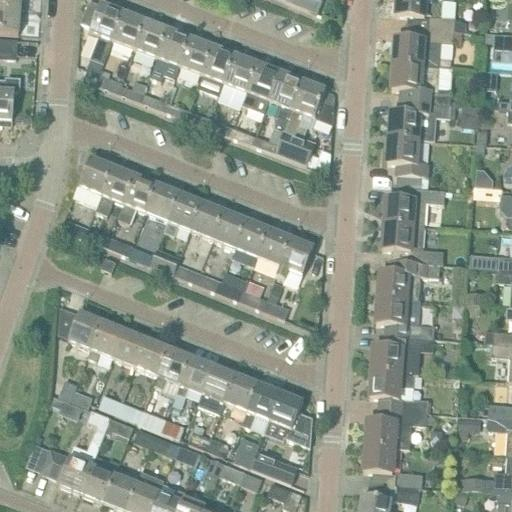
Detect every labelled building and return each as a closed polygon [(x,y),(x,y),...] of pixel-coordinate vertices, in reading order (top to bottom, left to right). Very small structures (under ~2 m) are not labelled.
[(0,0),(0,11),(20,13),(21,0),(0,0)] [(307,0),(287,0),(285,5),(316,17),(320,5),(307,0)] [(429,22),(428,33),(460,35),(461,23),(440,22),(441,0),(396,0),(395,20),(429,22)] [(113,45),(124,17),(100,8),(100,9),(89,5),(80,27),(91,31),(89,36),(99,40),(90,63),(91,63),(82,84),(100,91),(104,81),(100,79),(102,73),(112,45),(113,45)] [(20,13),(0,11),(0,36),(18,38),(20,13)] [(113,45),(135,54),(146,25),(124,17),(113,45)] [(168,34),(146,25),(135,54),(157,62),(168,34)] [(428,33),(423,33),(422,44),(395,42),(393,68),(437,71),(439,46),(454,47),(454,46),(461,46),(462,35),(460,35),(428,33)] [(168,66),(180,71),(191,42),(168,34),(157,62),(150,81),(161,86),(168,66)] [(493,48),(494,39),(485,38),(484,47),(493,48)] [(17,43),(0,41),(0,62),(16,63),(17,43)] [(202,79),(213,51),(191,42),(180,71),(202,79)] [(236,59),(213,51),(202,79),(197,92),(220,101),(236,59)] [(258,68),(236,59),(220,101),(242,110),(258,68)] [(280,76),(258,68),(242,110),(264,118),(269,105),(280,76)] [(436,96),(437,71),(393,68),(391,94),(401,95),(401,106),(450,109),(451,97),(436,96)] [(110,76),(102,73),(100,79),(104,81),(100,91),(118,98),(122,89),(123,86),(108,80),(110,76)] [(275,132),(276,133),(284,136),(303,85),(280,76),(269,105),(279,109),(274,121),(279,123),(275,132)] [(0,93),(0,124),(12,126),(13,123),(13,115),(14,95),(19,96),(20,82),(5,81),(4,87),(3,94),(0,93)] [(131,93),(122,89),(118,98),(140,107),(144,98),(144,97),(143,97),(147,89),(135,84),(131,93)] [(332,130),(334,100),(334,98),(326,94),(303,85),(284,136),(278,150),(275,158),(307,170),(314,151),(293,144),(303,118),(315,122),(332,130)] [(163,115),(185,124),(188,115),(189,114),(169,107),(176,89),(173,88),(166,106),(163,115)] [(166,106),(144,97),(144,98),(140,107),(163,115),(166,106)] [(389,142),(417,144),(435,145),(437,121),(448,122),(450,109),(401,106),(400,117),(391,116),(389,142)] [(185,124),(207,132),(211,123),(189,114),(188,115),(185,124)] [(13,115),(13,123),(21,123),(21,118),(18,115),(13,115)] [(233,131),(211,123),(207,132),(230,141),(233,133),(232,132),(233,131)] [(256,141),(233,133),(230,141),(252,149),(255,141),(256,141)] [(275,158),(278,150),(271,147),(256,141),(255,141),(252,149),(275,158)] [(397,169),(397,180),(420,182),(426,182),(428,182),(429,168),(416,167),(417,144),(389,142),(387,168),(397,169)] [(484,160),(485,149),(477,149),(476,159),(484,160)] [(79,191),(102,200),(113,171),(90,162),(79,191)] [(511,168),(508,171),(505,175),(504,176),(503,188),(511,188),(511,168)] [(102,200),(95,216),(105,220),(113,205),(123,209),(135,179),(113,171),(102,200)] [(135,213),(146,217),(158,189),(135,179),(123,209),(117,224),(129,229),(135,213)] [(385,202),(384,228),(424,231),(424,227),(427,228),(428,208),(444,209),(445,195),(426,194),(426,182),(420,182),(397,180),(396,192),(395,192),(394,203),(385,202)] [(146,217),(168,226),(180,197),(158,189),(146,217)] [(180,197),(168,226),(164,237),(175,241),(179,230),(191,235),(202,206),(180,197)] [(511,213),(511,200),(501,200),(501,213),(511,213)] [(224,215),(202,206),(191,235),(213,244),(224,215)] [(224,215),(213,244),(235,252),(247,224),(224,215)] [(64,235),(85,244),(89,234),(89,233),(64,223),(64,235)] [(269,233),(247,224),(235,252),(231,262),(253,271),(257,261),(258,261),(269,233)] [(384,228),(382,254),(391,255),(390,267),(436,270),(437,256),(425,255),(423,255),(424,231),(384,228)] [(291,242),(269,233),(258,261),(280,270),(291,242)] [(89,234),(85,244),(105,252),(109,242),(89,234)] [(106,252),(129,262),(133,251),(110,242),(106,252)] [(314,251),(291,242),(280,270),(278,276),(276,282),(286,286),(290,274),(303,279),(314,251)] [(150,270),(154,260),(133,251),(129,262),(150,270)] [(150,270),(173,279),(177,269),(180,263),(157,253),(154,260),(150,270)] [(511,261),(497,261),(496,274),(511,274),(511,261)] [(116,267),(105,262),(101,273),(111,277),(116,267)] [(379,276),(377,303),(420,305),(420,304),(418,304),(419,280),(438,282),(438,270),(390,267),(389,277),(379,276)] [(199,278),(177,269),(173,279),(195,288),(199,278)] [(511,274),(496,274),(496,287),(511,287),(510,312),(511,311),(511,274)] [(195,288),(218,297),(222,287),(199,278),(195,288)] [(275,285),(271,294),(267,304),(263,315),(285,324),(289,313),(274,308),(283,289),(275,285)] [(244,296),(222,287),(218,297),(240,306),(244,296)] [(267,304),(244,296),(240,306),(263,315),(267,304)] [(420,305),(377,303),(376,328),(385,329),(384,340),(432,344),(432,331),(418,330),(419,317),(420,305)] [(68,345),(91,354),(102,326),(79,317),(68,345)] [(102,326),(91,354),(87,362),(96,366),(100,358),(113,363),(124,335),(102,326)] [(462,346),(463,329),(451,328),(450,345),(462,346)] [(113,363),(135,372),(146,343),(124,335),(113,363)] [(485,348),(487,348),(511,349),(511,337),(492,336),(485,336),(485,348)] [(431,355),(432,344),(384,340),(383,351),(373,350),(371,376),(413,379),(417,379),(419,355),(431,355)] [(146,343),(135,372),(157,380),(153,390),(154,390),(169,352),(146,343)] [(509,363),(507,386),(511,385),(511,349),(487,348),(487,358),(490,358),(490,361),(509,363)] [(191,361),(169,352),(154,390),(163,394),(167,384),(180,390),(191,361)] [(214,370),(191,361),(180,390),(181,390),(177,399),(185,403),(189,393),(202,398),(214,370)] [(202,398),(224,407),(236,379),(214,370),(202,398)] [(379,403),(378,414),(425,418),(426,405),(397,403),(398,391),(412,392),(413,379),(371,376),(369,402),(379,403)] [(224,407),(247,416),(258,388),(236,379),(224,407)] [(54,402),(58,403),(65,385),(56,382),(54,382),(54,402)] [(69,408),(70,408),(75,396),(77,390),(65,385),(58,403),(68,407),(69,408)] [(281,397),(258,388),(247,416),(241,430),(250,433),(256,420),(269,425),(281,397)] [(92,403),(75,396),(70,408),(87,415),(92,403)] [(303,406),(281,397),(269,425),(266,433),(286,441),(285,442),(310,452),(312,423),(299,417),(303,406)] [(116,419),(121,406),(104,399),(99,412),(116,419)] [(52,406),(50,410),(65,416),(69,408),(68,407),(58,403),(54,402),(52,406)] [(121,406),(116,419),(139,428),(144,415),(121,406)] [(487,422),(511,423),(511,411),(488,409),(487,422)] [(367,425),(365,450),(393,452),(409,453),(411,429),(424,430),(425,418),(378,414),(377,425),(367,425)] [(144,415),(139,428),(161,437),(166,424),(144,415)] [(50,455),(41,477),(60,485),(58,487),(80,498),(96,460),(105,437),(106,435),(111,423),(93,416),(87,425),(95,428),(87,455),(75,448),(69,461),(50,455)] [(458,435),(459,435),(459,442),(467,442),(468,436),(479,436),(480,422),(459,421),(458,435)] [(506,460),(511,460),(511,423),(487,422),(486,434),(506,435),(504,460),(506,460)] [(106,435),(105,437),(110,439),(112,436),(113,436),(117,425),(111,423),(106,435)] [(166,424),(161,437),(179,444),(184,431),(166,424)] [(150,453),(155,440),(138,434),(133,446),(150,453)] [(205,455),(210,442),(193,435),(188,448),(205,455)] [(155,440),(150,453),(172,462),(177,449),(155,440)] [(210,442),(205,455),(223,462),(228,450),(210,442)] [(172,462),(194,471),(199,458),(177,449),(172,462)] [(391,478),(393,452),(365,450),(363,476),(391,478)] [(233,466),(250,473),(255,460),(238,454),(233,466)] [(255,460),(250,473),(274,483),(280,466),(257,457),(256,461),(255,460)] [(107,465),(96,460),(80,498),(102,507),(114,479),(118,469),(107,465)] [(498,498),(511,498),(511,460),(506,460),(506,477),(494,476),(493,485),(481,484),(481,485),(471,484),(470,495),(481,496),(498,498)] [(217,483),(218,480),(223,468),(212,463),(205,479),(217,483)] [(239,488),(244,476),(223,468),(218,480),(239,488)] [(135,487),(114,479),(102,507),(114,511),(126,511),(141,476),(140,476),(135,487)] [(163,485),(141,476),(126,511),(151,511),(161,489),(163,485)] [(262,484),(244,476),(239,488),(257,496),(262,484)] [(395,491),(419,493),(421,493),(422,479),(396,477),(395,491)] [(284,506),(289,494),(272,487),(267,499),(284,506)] [(183,497),(161,489),(151,511),(177,511),(182,501),(183,497)] [(417,510),(419,493),(395,491),(394,505),(417,510)] [(301,499),(289,494),(284,506),(282,511),(295,511),(296,511),(301,499)] [(453,506),(465,509),(468,497),(457,494),(453,506)] [(511,511),(511,498),(498,498),(498,508),(497,511),(511,511)] [(358,511),(388,511),(390,505),(361,499),(358,511)] [(182,501),(177,511),(204,511),(205,510),(182,501)]
